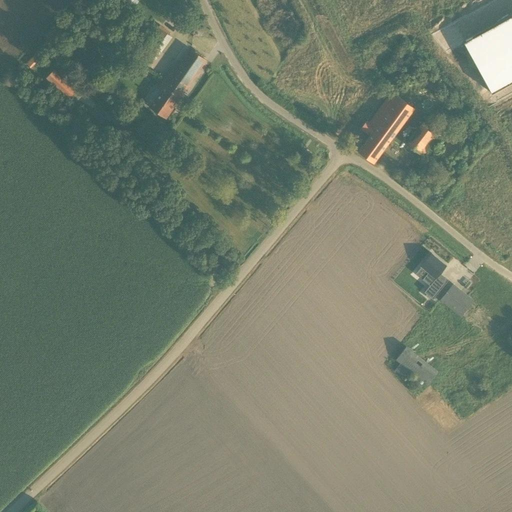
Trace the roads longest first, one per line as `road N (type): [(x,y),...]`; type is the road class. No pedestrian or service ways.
road 1 (unclassified): [(11,511),(198,328),(341,154)]
road 2 (unclassified): [(341,154),(231,67),(196,0)]
road 3 (unclassified): [(511,278),(377,171),(341,154)]
